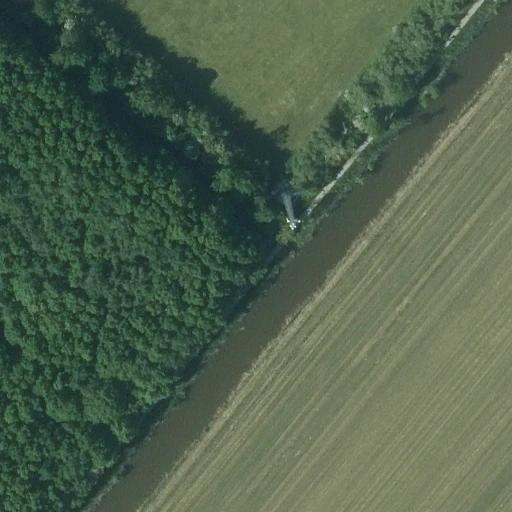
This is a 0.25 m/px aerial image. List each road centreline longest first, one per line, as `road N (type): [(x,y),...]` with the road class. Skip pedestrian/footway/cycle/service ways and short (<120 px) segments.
road 1 (track): [(0,360),(44,295),(85,202),(110,107)]
road 2 (track): [(280,250),(110,107)]
road 3 (track): [(110,107),(0,24)]
